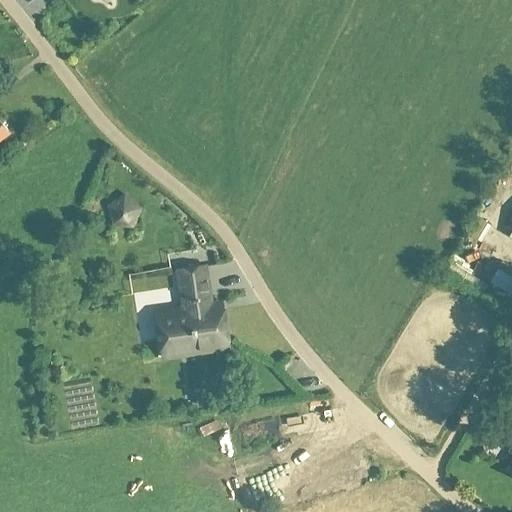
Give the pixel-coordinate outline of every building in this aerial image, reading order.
[(0,138),(10,131),(0,117),(0,138)] [(477,216),(468,233),(480,240),(490,224),(477,216)] [(213,312),(209,289),(205,263),(177,268),(186,316),(157,321),(164,358),(230,347),(224,310),(213,312)] [(511,270),(497,264),(488,286),(511,296),(511,270)] [(157,347),(157,333),(153,333),(151,296),(137,297),(140,348),(157,347)] [(292,364),(288,360),(283,363),(287,368),(292,364)]
